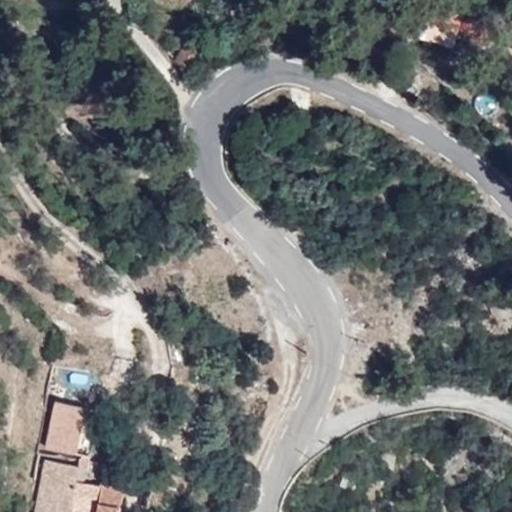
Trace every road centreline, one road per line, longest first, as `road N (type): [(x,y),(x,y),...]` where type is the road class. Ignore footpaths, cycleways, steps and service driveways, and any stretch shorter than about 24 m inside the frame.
road 1 (tertiary): [(511,203),(447,145),(334,86),(270,71),(222,101),(205,137),(207,171),(321,317),(321,374),(289,443)]
road 2 (residential): [(289,443),(428,397),(458,397),(511,418)]
